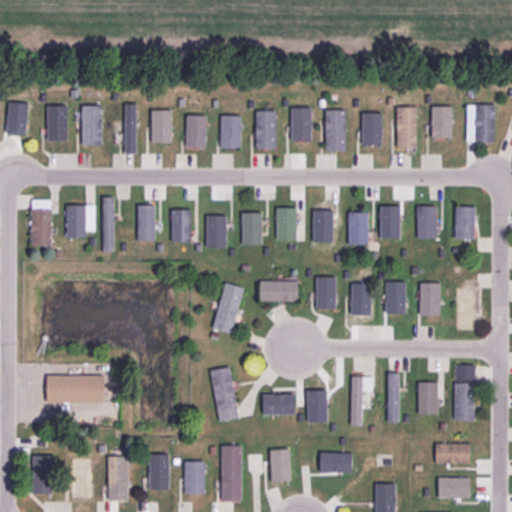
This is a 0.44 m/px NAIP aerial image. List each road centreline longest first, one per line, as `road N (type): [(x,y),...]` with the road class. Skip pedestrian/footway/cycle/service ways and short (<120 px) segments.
road 1 (residential): [(491,187),(478,179),(31,176),(17,183)]
road 2 (residential): [(17,183),(7,199),(5,511)]
road 3 (residential): [(498,511),(498,201),(491,187)]
road 4 (residential): [(499,351),(295,349)]
